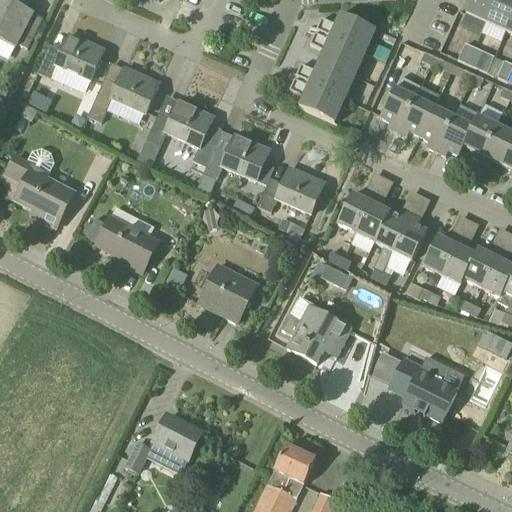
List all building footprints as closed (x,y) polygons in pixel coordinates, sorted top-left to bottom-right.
[(0,0),(0,36),(15,7),(17,3),(10,0),(0,0)] [(486,25),(497,0),(472,0),(465,16),(486,25)] [(511,0),(497,0),(486,25),(505,34),(511,19),(511,0)] [(18,47),(28,52),(43,22),(15,7),(0,36),(0,43),(16,51),(18,47)] [(81,15),(75,30),(105,42),(111,27),(81,15)] [(376,33),(340,18),(336,28),(321,22),(310,48),(324,54),(315,74),(301,68),(289,94),(304,100),(299,111),(334,126),(376,33)] [(90,85),(104,53),(69,38),(60,59),(47,53),(37,76),(51,83),(57,70),(90,85)] [(467,67),(474,50),(465,46),(458,63),(467,67)] [(476,71),(483,54),(474,50),(467,67),(476,71)] [(431,68),(434,60),(425,55),(421,63),(431,68)] [(431,68),(440,72),(444,64),(434,60),(431,68)] [(507,85),(511,73),(511,67),(504,64),(497,81),(507,85)] [(145,118),(159,87),(125,71),(115,92),(102,86),(87,121),(100,127),(106,113),(108,114),(113,103),(145,118)] [(461,81),(471,85),(474,77),(464,73),(461,81)] [(480,90),(484,82),(474,77),(471,85),(480,90)] [(501,98),(510,103),(511,98),(511,93),(504,90),(501,98)] [(397,136),(415,101),(394,92),(380,121),(390,126),(388,131),(397,136)] [(32,94),(26,107),(46,115),(52,103),(32,94)] [(419,141),(434,111),(415,101),(397,136),(407,141),(409,136),(419,141)] [(200,152),(214,121),(179,105),(170,126),(157,120),(147,143),(160,149),(165,137),(200,152)] [(20,119),(28,123),(30,125),(36,113),(25,107),(19,119),(20,119)] [(434,111),(419,141),(429,145),(426,150),(436,155),(453,121),(434,111)] [(480,164),(497,129),(478,119),(473,130),(463,149),(464,149),(473,154),(470,159),(480,164)] [(458,160),(464,149),(463,149),(473,130),(453,121),(436,155),(446,160),(448,155),(458,160)] [(502,168),(511,147),(511,136),(497,129),(480,164),(489,169),(492,164),(502,168)] [(255,185),(270,154),(235,139),(226,160),(213,155),(203,178),(194,197),(208,203),(217,184),(222,171),(255,185)] [(511,179),(511,147),(502,168),(511,173),(509,178),(511,179)] [(54,167),(51,157),(42,152),(31,156),(27,164),(16,158),(14,161),(5,179),(23,188),(14,205),(44,220),(41,225),(56,233),(75,197),(47,182),(51,177),(49,176),(54,167)] [(311,218),(325,187),(290,171),(280,192),(267,187),(257,210),(271,216),(276,203),(311,218)] [(368,189),(386,199),(393,185),(375,176),(368,189)] [(356,237),(375,199),(365,194),(362,202),(352,197),(337,227),(356,237)] [(374,245),(389,216),(381,211),(385,204),(375,199),(356,237),(374,245)] [(142,277),(157,247),(148,242),(154,230),(116,211),(107,228),(97,248),(96,249),(126,265),(125,268),(142,277)] [(393,254),(411,217),(402,213),(398,220),(389,216),(374,245),(383,250),(373,272),(375,273),(369,283),(377,287),(382,276),(393,254)] [(267,217),(262,230),(273,234),(278,222),(267,217)] [(411,217),(393,254),(411,263),(412,264),(427,234),(418,230),(421,222),(411,217)] [(511,236),(500,231),(494,245),(511,253),(511,236)] [(441,279),(460,242),(451,237),(447,245),(438,240),(423,270),(441,279)] [(460,289),(463,282),(475,258),(466,254),(470,247),(460,242),(441,279),(460,289)] [(481,291),(500,254),(491,250),(487,257),(478,252),(475,258),(463,282),(481,291)] [(500,300),(502,296),(511,275),(511,269),(506,267),(510,259),(500,254),(481,291),(500,300)] [(326,262),(340,269),(343,262),(330,255),(326,262)] [(347,273),(351,266),(343,262),(340,269),(347,273)] [(237,327),(257,288),(218,269),(199,307),(201,309),(204,303),(226,315),(223,320),(237,327)] [(323,281),(347,292),(352,282),(328,271),(323,281)] [(497,305),(508,310),(511,312),(511,275),(502,296),(500,300),(497,305)] [(382,276),(377,287),(385,291),(390,281),(382,276)] [(428,306),(433,297),(425,293),(420,302),(428,306)] [(436,310),(441,301),(433,297),(428,306),(436,310)] [(344,345),(350,335),(351,332),(316,314),(318,311),(299,301),(282,334),(293,340),(287,352),(316,368),(332,339),(344,345)] [(469,317),(473,309),(465,305),(461,313),(469,317)] [(391,306),(386,333),(428,340),(429,334),(441,336),(445,316),(391,306)] [(477,321),(481,313),(473,309),(469,317),(477,321)] [(501,324),(501,325),(509,329),(511,322),(511,319),(505,317),(501,324)] [(486,340),(478,350),(490,359),(498,349),(486,340)] [(423,372),(422,371),(404,363),(389,392),(406,400),(405,403),(425,413),(424,416),(442,426),(457,395),(456,395),(420,378),(423,372)] [(156,440),(151,449),(187,467),(202,437),(186,428),(184,432),(165,422),(156,440)] [(146,461),(149,453),(137,447),(126,471),(138,477),(147,461),(146,461)] [(290,511),(296,501),(303,487),(316,463),(286,449),(257,511),(290,511)] [(332,511),(336,504),(321,496),(313,511),(332,511)]
